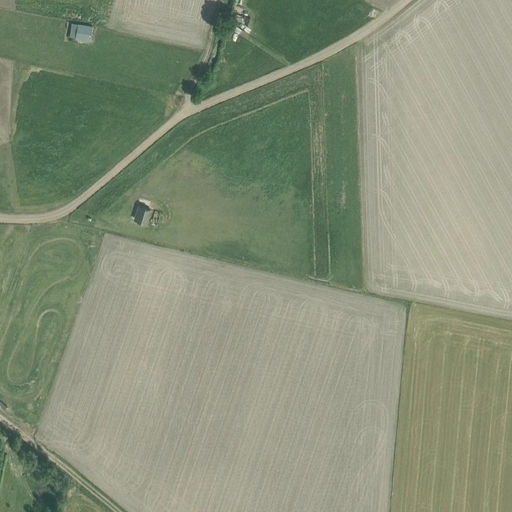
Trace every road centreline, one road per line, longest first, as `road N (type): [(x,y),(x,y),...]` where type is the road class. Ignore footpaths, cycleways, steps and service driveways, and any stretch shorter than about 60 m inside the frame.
road 1 (track): [(0,216),(35,218),(73,206),(184,114),(302,67),(403,0)]
road 2 (track): [(221,0),(184,114)]
